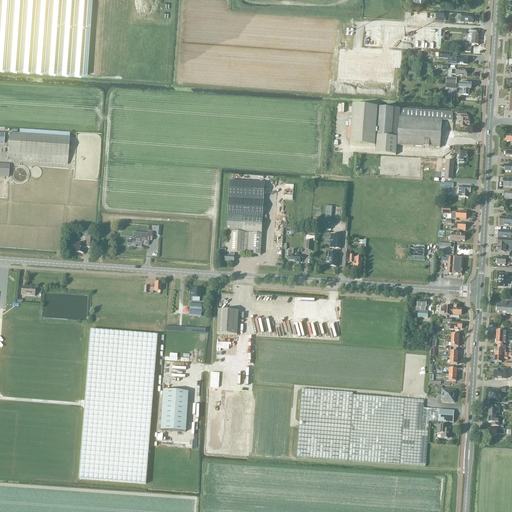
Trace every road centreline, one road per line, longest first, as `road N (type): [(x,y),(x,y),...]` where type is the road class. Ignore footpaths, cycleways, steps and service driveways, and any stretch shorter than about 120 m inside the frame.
road 1 (tertiary): [(480,292),(0,259)]
road 2 (tertiary): [(465,511),(480,292)]
road 3 (tertiary): [(480,292),(489,119)]
